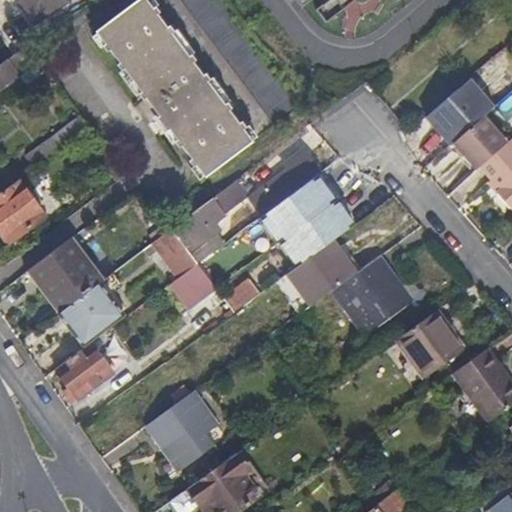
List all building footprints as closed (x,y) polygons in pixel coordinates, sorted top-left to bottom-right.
[(71,2),(69,0),(17,0),(35,26),(71,2)] [(147,0),(141,0),(97,33),(203,179),(252,143),(147,0)] [(222,0),(182,0),(204,23),(225,3),(222,0)] [(294,0),(302,9),(313,0),(294,0)] [(354,0),(328,0),(316,10),(326,23),(355,1),(354,0)] [(28,50),(0,68),(0,91),(30,72),(34,78),(44,70),(28,50)] [(246,91),(280,119),(293,103),(259,75),(246,91)] [(453,144),(480,120),(456,91),(427,117),(451,146),(453,144)] [(511,135),(491,111),(480,120),(453,144),(477,171),(481,167),(511,140),(511,139),(511,135)] [(26,157),(34,168),(90,128),(81,117),(26,157)] [(511,207),(511,141),(511,140),(481,167),(502,190),(498,193),(511,207)] [(289,171),(265,190),(276,205),(319,173),(304,153),(285,167),(289,171)] [(347,211),(319,173),(276,205),(263,215),(274,231),(310,204),(326,226),(347,211)] [(45,217),(18,181),(12,185),(0,193),(0,233),(8,245),(45,217)] [(238,181),(224,191),(235,206),(246,198),(239,187),(241,186),(238,181)] [(276,205),(265,190),(251,199),(263,215),(276,205)] [(235,206),(224,191),(172,230),(189,252),(195,247),(189,240),(203,230),(208,238),(220,228),(215,222),(235,206)] [(189,252),(172,230),(169,232),(158,241),(184,274),(198,264),(189,252)] [(222,245),(214,233),(208,238),(203,230),(189,240),(195,247),(189,252),(198,264),(222,245)] [(102,281),(71,240),(26,274),(56,316),(102,281)] [(310,307),(332,291),(353,275),(331,243),(287,275),(310,307)] [(394,281),(378,258),(353,275),(332,291),(364,335),(405,306),(389,284),(394,281)] [(224,298),(198,264),(184,274),(169,285),(196,320),(224,299),(224,298)] [(235,313),(260,295),(249,279),(224,298),(224,299),(235,313)] [(465,351),(438,311),(396,341),(424,380),(465,351)] [(511,405),(511,350),(502,337),(467,362),(504,412),(511,405)] [(113,375),(91,344),(56,370),(79,401),(113,375)] [(216,427),(191,393),(145,426),(162,448),(166,445),(183,467),(206,450),(199,439),(216,427)] [(242,476),(258,499),(269,492),(241,451),(235,454),(248,471),(242,476)] [(210,511),(240,511),(258,499),(242,476),(248,471),(235,454),(186,489),(199,507),(204,503),(210,511)] [(191,511),(199,507),(186,489),(168,502),(174,511),(191,511)] [(490,511),(511,511),(511,495),(489,511),(490,511)] [(402,511),(390,496),(377,505),(378,506),(381,511),(402,511)] [(210,511),(204,503),(199,507),(202,511),(210,511)]
